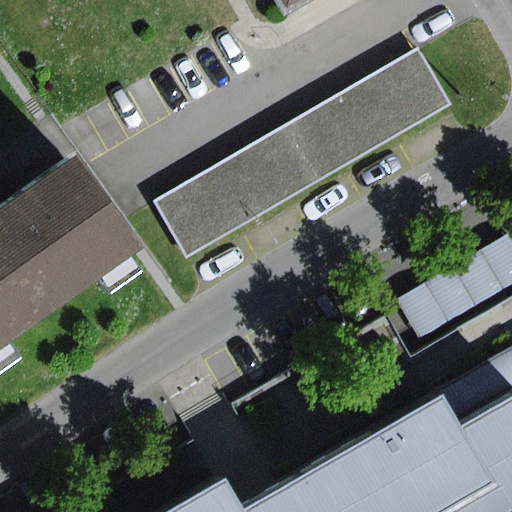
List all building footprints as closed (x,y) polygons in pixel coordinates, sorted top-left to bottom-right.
[(279,0),(287,13),(309,0),(279,0)] [(452,104),(420,49),(155,203),(188,258),(452,104)] [(0,343),(126,254),(60,161),(0,204),(0,343)] [(511,238),(510,236),(401,300),(423,336),(511,283),(511,238)] [(511,361),(452,397),(471,429),(511,404),(511,361)] [(511,511),(511,404),(471,429),(452,397),(266,506),(256,511),(250,511),(231,480),(177,511),(511,511)]
